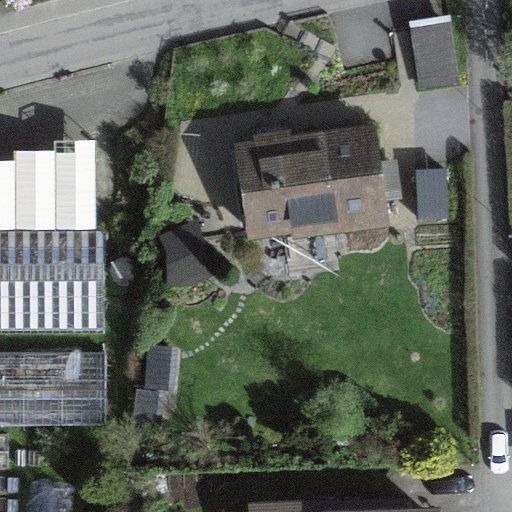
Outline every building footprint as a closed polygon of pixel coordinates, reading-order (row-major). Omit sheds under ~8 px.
[(422,86),(457,81),(448,24),(413,29),(422,86)] [(371,128),(240,146),(252,233),(297,226),(296,219),(331,214),(333,227),(385,220),(371,128)] [(446,170),(416,171),(418,218),(448,217),(446,170)] [(104,225),(0,225),(0,331),(104,332),(104,225)] [(105,352),(0,351),(0,468),(8,468),(8,433),(0,433),(0,423),(104,424),(105,352)] [(390,511),(390,502),(253,506),(253,511),(390,511)]
